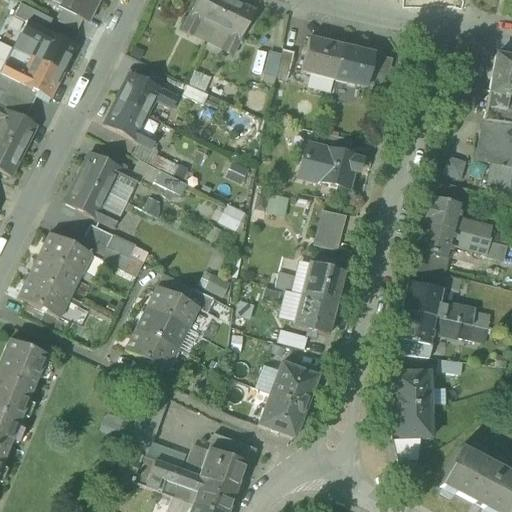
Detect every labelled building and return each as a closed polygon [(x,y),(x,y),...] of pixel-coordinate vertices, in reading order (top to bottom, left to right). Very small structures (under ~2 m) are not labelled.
[(87,25),(99,0),(53,0),(50,6),(62,12),(81,22),(87,25)] [(200,21),(214,28),(228,1),(226,0),(196,0),(189,16),(200,21)] [(214,28),(228,35),(239,41),(253,13),(228,1),(214,28)] [(13,18),(25,24),(44,34),(46,35),(53,21),(20,5),(13,18)] [(57,23),(76,33),(81,22),(62,12),(57,23)] [(192,38),(200,21),(189,16),(180,33),(192,38)] [(192,38),(206,46),(214,28),(200,21),(192,38)] [(20,35),(39,45),(44,34),(25,24),(20,35)] [(228,35),(214,28),(206,46),(220,52),(228,35)] [(39,45),(32,60),(62,74),(74,49),(46,35),(44,34),(39,45)] [(20,35),(12,50),(13,50),(32,60),(39,45),(20,35)] [(231,58),(239,41),(228,35),(220,52),(231,58)] [(299,74),(333,82),(341,48),(307,40),(299,74)] [(0,74),(5,64),(12,50),(0,43),(0,74)] [(372,56),(341,48),(333,82),(364,90),(365,85),(372,56)] [(12,50),(5,64),(24,74),(32,60),(13,50),(12,50)] [(275,79),(287,82),(293,54),(281,51),(281,55),(275,79)] [(275,79),(281,55),(268,52),(263,76),(275,79)] [(365,85),(384,90),(392,61),(372,56),(365,85)] [(502,96),(511,98),(511,59),(495,56),(488,94),(502,96)] [(62,74),(32,60),(24,74),(19,85),(37,94),(49,100),(62,74)] [(0,75),(19,85),(24,74),(5,64),(0,74),(0,75)] [(185,86),(204,95),(210,79),(192,72),(185,86)] [(0,92),(31,107),(37,94),(19,85),(0,75),(0,92)] [(145,117),(153,102),(158,91),(128,76),(115,102),(145,117)] [(452,108),(475,114),(481,90),(458,84),(452,108)] [(180,98),(201,108),(206,97),(204,95),(185,86),(180,98)] [(175,100),(158,91),(153,102),(170,111),(175,100)] [(24,122),(31,107),(0,92),(0,109),(5,112),(24,122)] [(483,123),(509,126),(511,111),(511,106),(500,105),(502,96),(488,94),(483,123)] [(138,131),(145,117),(115,102),(102,127),(133,142),(138,131)] [(24,122),(5,112),(0,122),(0,141),(22,153),(35,127),(24,122)] [(475,163),(490,166),(511,169),(511,126),(509,126),(483,123),(475,163)] [(155,140),(138,131),(133,142),(137,144),(150,151),(152,147),(155,140)] [(324,151),(347,157),(351,142),(320,135),(319,135),(317,144),(325,146),(324,151)] [(0,174),(10,179),(22,153),(0,141),(0,174)] [(130,158),(149,167),(155,155),(156,156),(157,154),(156,149),(152,147),(150,151),(137,144),(130,158)] [(348,191),(352,173),(355,160),(356,159),(347,157),(324,151),(309,147),(306,158),(302,157),(297,180),(318,185),(319,183),(348,191)] [(106,195),(113,181),(119,170),(89,155),(76,180),(106,195)] [(149,167),(172,179),(178,167),(156,156),(155,155),(149,167)] [(137,162),(130,175),(138,179),(151,186),(152,184),(157,172),(137,162)] [(248,171),(231,163),(224,179),(241,187),(248,171)] [(507,202),(511,174),(511,169),(490,166),(485,196),(507,202)] [(130,175),(119,170),(113,181),(132,190),(138,179),(130,175)] [(152,184),(179,198),(185,186),(157,172),(152,184)] [(99,210),(106,195),(76,180),(63,206),(93,221),(99,210)] [(113,181),(106,195),(125,205),(132,190),(113,181)] [(118,220),(125,205),(106,195),(99,210),(118,220)] [(253,211),(265,213),(268,197),(256,195),(253,211)] [(288,200),(268,196),(268,197),(265,213),(264,215),(283,219),(288,200)] [(164,207),(148,199),(141,213),(157,221),(164,207)] [(421,226),(454,234),(458,221),(461,207),(427,199),(421,226)] [(244,215),(226,206),(217,225),(235,234),(244,215)] [(118,220),(99,210),(93,221),(112,231),(118,220)] [(312,248),(336,254),(345,218),(321,212),(312,248)] [(490,229),(458,221),(454,234),(489,243),(490,241),(488,240),(490,229)] [(448,259),(451,247),(454,234),(421,226),(414,251),(448,259)] [(89,227),(83,239),(78,250),(87,255),(87,257),(100,263),(106,250),(112,238),(89,227)] [(489,243),(454,234),(451,247),(486,256),(489,243)] [(48,236),(37,257),(77,277),(87,257),(87,255),(78,250),(48,236)] [(106,250),(129,261),(135,249),(112,238),(106,250)] [(135,249),(129,261),(142,267),(142,266),(147,256),(135,249)] [(100,263),(122,274),(129,261),(106,250),(100,263)] [(448,259),(414,251),(413,256),(447,264),(448,259)] [(413,256),(410,268),(443,276),(447,264),(413,256)] [(37,257),(27,279),(66,298),(77,277),(37,257)] [(129,261),(122,274),(135,280),(142,267),(129,261)] [(298,263),(294,280),(292,285),(296,286),(301,291),(307,265),(298,263)] [(301,291),(299,296),(334,305),(342,274),(307,265),(301,291)] [(441,286),(443,276),(410,268),(408,279),(441,286)] [(230,285),(211,275),(203,292),(222,301),(230,285)] [(284,292),(299,296),(301,291),(296,286),(292,285),(294,280),(278,275),(274,290),(284,292)] [(56,319),(66,298),(27,279),(16,301),(24,304),(46,315),(55,320),(56,319)] [(440,291),(441,286),(408,279),(407,284),(440,291)] [(401,313),(434,320),(437,307),(440,291),(407,284),(401,313)] [(156,289),(145,311),(184,330),(194,310),(195,308),(185,304),(156,289)] [(194,310),(207,316),(215,302),(191,290),(185,304),(195,308),(194,310)] [(299,296),(284,292),(277,320),(292,324),(299,296)] [(326,338),(334,305),(299,296),(292,324),(291,329),(326,338)] [(39,328),(62,339),(69,325),(56,319),(55,320),(46,315),(24,304),(17,318),(39,328)] [(473,314),(437,307),(434,320),(470,327),(473,314)] [(173,351),(184,330),(145,311),(134,332),(173,351)] [(428,348),(431,335),(434,320),(401,313),(395,341),(428,348)] [(475,328),(485,330),(488,317),(473,314),(470,327),(475,328)] [(470,327),(434,320),(431,335),(472,343),(475,328),(470,327)] [(483,345),(485,330),(475,328),(472,343),(483,345)] [(184,330),(173,351),(186,358),(197,337),(184,330)] [(163,372),(173,351),(134,332),(123,354),(153,368),(163,373),(163,372)] [(279,332),(276,345),(303,352),(306,339),(279,332)] [(392,356),(428,360),(430,348),(428,348),(395,341),(392,356)] [(7,342),(0,359),(0,416),(19,424),(46,358),(7,342)] [(277,373),(268,397),(304,410),(315,379),(279,366),(277,373)] [(253,391),(268,397),(277,373),(261,367),(253,391)] [(147,379),(170,389),(176,378),(163,372),(163,373),(153,368),(147,379)] [(390,376),(390,409),(429,408),(428,375),(390,376)] [(144,397),(140,409),(124,452),(140,458),(145,460),(150,446),(151,447),(152,444),(162,417),(166,405),(144,397)] [(292,440),(304,410),(268,397),(256,427),(292,440)] [(429,440),(429,408),(390,409),(391,441),(429,440)] [(0,416),(0,469),(19,424),(0,416)] [(207,451),(197,479),(201,480),(234,493),(245,465),(250,450),(212,436),(207,451)] [(187,457),(152,444),(151,447),(150,446),(145,460),(165,467),(181,473),(187,457)] [(191,446),(187,457),(181,473),(197,479),(207,451),(191,446)] [(509,511),(511,505),(511,479),(458,451),(441,483),(456,491),(454,494),(473,504),(475,501),(494,511),(509,511)] [(114,479),(130,485),(140,458),(124,452),(114,478),(114,479)] [(140,488),(155,494),(165,467),(145,460),(140,458),(130,485),(140,488)] [(170,499),(191,507),(201,480),(197,479),(181,473),(165,467),(155,494),(170,499)] [(201,480),(191,507),(203,511),(227,511),(234,493),(201,480)] [(188,511),(191,507),(170,499),(165,511),(188,511)]
